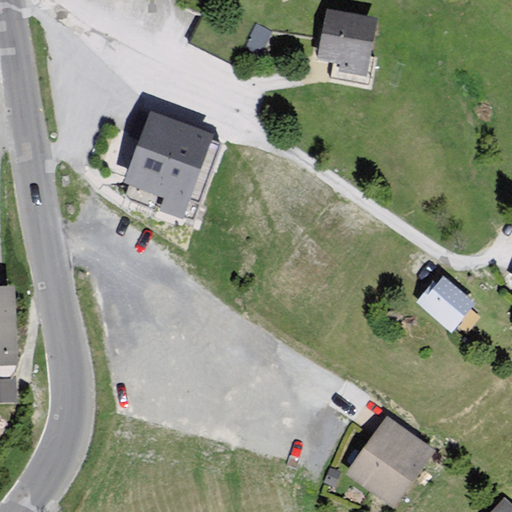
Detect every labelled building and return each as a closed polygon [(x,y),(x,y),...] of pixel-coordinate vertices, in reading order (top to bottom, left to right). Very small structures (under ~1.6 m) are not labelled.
[(251,36),(200,12),(185,43),(236,67),(251,36)] [(390,25),(334,17),(323,66),(347,72),(348,77),(376,81),(390,25)] [(162,119),(134,192),(174,203),(169,215),(192,226),(226,142),(162,119)] [(452,334),(477,304),(442,275),(436,283),(432,280),(413,303),(452,334)] [(36,296),(0,297),(0,375),(38,374),(36,296)] [(402,428),(366,484),(415,511),(426,511),(457,459),(402,428)]
